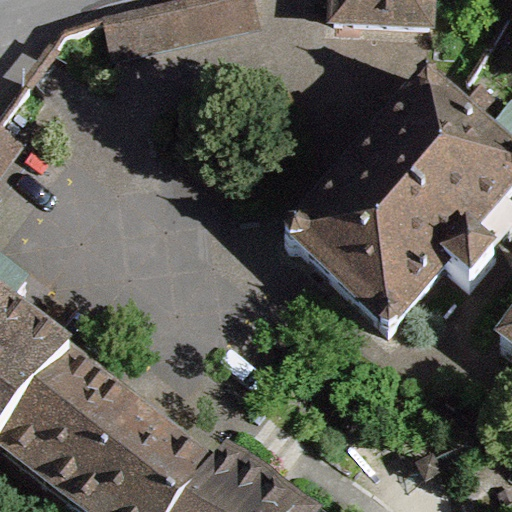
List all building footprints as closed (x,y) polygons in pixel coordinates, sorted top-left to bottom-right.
[(199,38),(259,24),(253,0),(202,0),(192,2),(199,38)] [(306,0),(307,1),(314,0),(319,0),(335,0),(334,37),(430,38),(430,0),(306,0)] [(479,92),(478,91),(457,118),(436,100),(435,90),(426,85),(418,91),(418,100),(299,237),(289,238),(284,247),(289,256),(300,256),(388,340),(444,273),(470,294),(494,266),(491,264),(511,239),(511,212),(503,205),(511,193),(511,107),(510,106),(483,140),(477,135),(501,105),(481,89),(479,92)] [(0,453),(70,366),(9,320),(25,298),(0,279),(0,453)] [(511,337),(500,353),(511,361),(511,337)] [(300,511),(224,456),(209,475),(70,366),(0,453),(0,454),(75,511),(300,511)]
